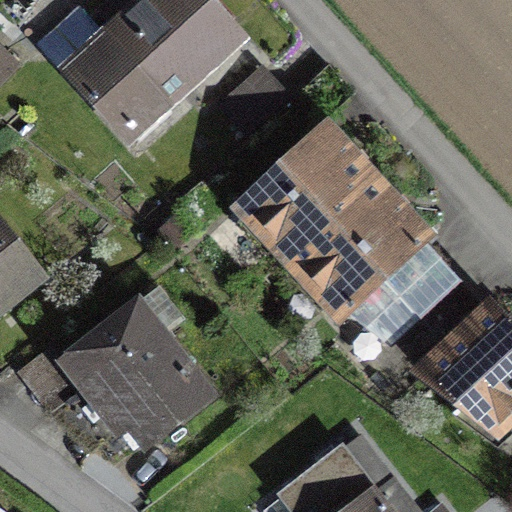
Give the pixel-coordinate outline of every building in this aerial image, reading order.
[(150,0),(65,75),(123,141),(233,45),(193,0),(150,0)] [(0,80),(24,54),(0,31),(0,80)] [(241,212),(280,256),(364,180),(325,137),(241,212)] [(416,236),(364,180),(280,256),(332,313),(345,302),(416,236)] [(459,282),(416,236),(345,302),(389,348),(459,282)] [(0,246),(0,299),(25,281),(0,246)] [(136,311),(65,365),(128,449),(199,396),(136,311)] [(424,368),(490,436),(511,415),(511,341),(483,311),(424,368)] [(424,511),(361,433),(299,481),(323,511),(424,511)]
